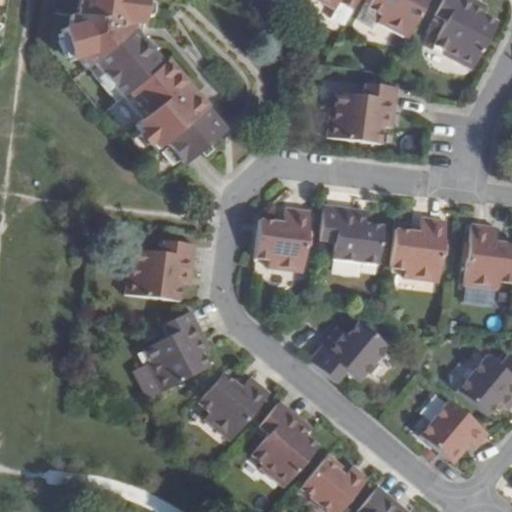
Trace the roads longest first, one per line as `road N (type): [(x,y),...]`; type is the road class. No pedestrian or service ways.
road 1 (residential): [(464,501),(439,490),(242,328),(228,306),(236,196),(271,162)]
road 2 (residential): [(471,190),(271,162)]
road 3 (residential): [(471,190),(481,122),(511,64)]
